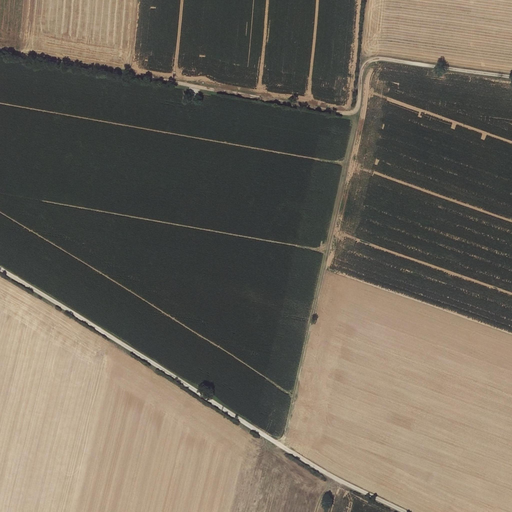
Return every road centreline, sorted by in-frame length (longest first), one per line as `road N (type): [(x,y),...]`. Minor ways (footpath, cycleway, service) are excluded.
road 1 (track): [(511,76),(369,57),(353,113),(0,53)]
road 2 (track): [(401,511),(0,270)]
